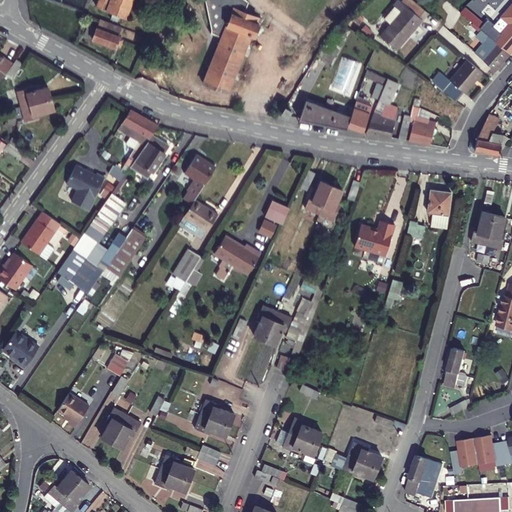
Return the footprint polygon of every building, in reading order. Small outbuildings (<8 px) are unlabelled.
[(99,0),(97,7),(112,13),(110,19),(117,22),(119,14),(126,17),(132,0),(99,0)] [(221,37),(203,83),(226,92),(250,34),(253,36),(261,18),(243,11),(247,1),(246,0),(204,0),(211,28),(211,31),(210,33),(211,33),(221,37)] [(393,7),(394,8),(401,13),(390,25),(380,36),(396,49),(421,20),(398,0),(393,7)] [(487,32),(511,53),(511,52),(511,2),(497,21),(507,30),(502,37),(491,27),(487,32)] [(383,19),(390,25),(401,13),(394,8),(383,19)] [(286,106),(290,109),(308,81),(313,83),(319,75),(324,77),(332,64),(340,69),(332,96),(333,97),(329,108),(305,101),(299,118),(346,128),(347,127),(351,116),(348,115),(358,85),(361,86),(365,77),(368,70),(365,69),(376,46),(341,22),(338,20),(285,106),(286,106)] [(99,21),(92,39),(115,47),(121,29),(99,21)] [(491,51),(483,60),(496,71),(510,55),(489,37),(483,44),(491,51)] [(0,80),(11,64),(0,56),(0,80)] [(437,84),(455,100),(463,91),(465,94),(483,73),(467,59),(450,80),(444,76),(437,84)] [(21,63),(16,60),(5,75),(11,79),(21,63)] [(368,70),(365,77),(384,86),(386,80),(387,79),(368,70)] [(386,80),(384,86),(378,100),(374,111),(365,131),(391,137),(396,106),(387,104),(395,84),(386,80)] [(274,85),(269,94),(282,100),(286,92),(274,85)] [(20,106),(50,98),(48,87),(27,93),(26,89),(16,92),(20,106)] [(50,98),(20,106),(25,123),(33,120),(32,116),(53,110),(50,98)] [(372,107),(356,101),(351,116),(347,127),(363,131),(372,107)] [(409,140),(429,144),(435,123),(417,118),(419,107),(415,105),(414,104),(413,109),(410,122),(412,123),(409,140)] [(286,106),(285,106),(281,113),(288,116),(291,110),(290,109),(286,106)] [(410,122),(413,109),(407,108),(403,126),(401,127),(399,138),(399,139),(406,140),(406,139),(410,122)] [(159,126),(130,109),(124,120),(119,128),(131,135),(127,143),(135,148),(125,164),(130,167),(130,166),(146,143),(152,135),(159,126)] [(500,119),(488,114),(477,138),(474,149),(498,155),(506,146),(511,137),(511,135),(492,132),(500,119)] [(146,143),(130,166),(130,167),(147,178),(168,147),(152,135),(146,143)] [(13,138),(8,145),(23,155),(28,149),(13,138)] [(20,160),(23,155),(8,145),(5,149),(20,160)] [(203,184),(215,167),(195,153),(183,171),(195,179),(187,192),(188,193),(183,201),(189,205),(194,199),(203,184)] [(113,165),(108,172),(119,179),(124,172),(113,165)] [(87,211),(105,179),(97,175),(96,177),(77,166),(67,183),(78,189),(71,201),(87,211)] [(308,171),(300,188),(306,191),(314,173),(308,171)] [(304,208),(318,215),(330,185),(319,180),(311,200),(308,199),(304,208)] [(347,198),(353,201),(361,183),(354,180),(347,198)] [(330,185),(318,215),(332,220),(336,211),(333,210),(342,190),(330,185)] [(447,223),(450,191),(429,189),(427,212),(431,212),(430,221),(447,223)] [(490,203),(493,190),(487,189),(484,202),(490,203)] [(125,203),(111,193),(97,214),(110,224),(125,203)] [(280,221),(286,204),(268,198),(262,214),(280,221)] [(183,215),(205,230),(206,230),(216,214),(194,199),(189,205),(183,215)] [(482,210),(478,226),(477,231),(473,230),(471,239),(486,244),(494,213),(482,210)] [(60,223),(43,211),(21,241),(39,254),(46,259),(54,248),(47,243),(60,223)] [(502,248),(505,238),(501,237),(502,232),(506,217),(494,213),(486,244),(502,248)] [(205,230),(183,215),(177,223),(200,238),(205,230)] [(263,218),(257,231),(271,237),(277,223),(263,218)] [(357,223),(351,245),(382,255),(391,223),(377,219),(374,230),(368,228),(369,227),(357,223)] [(414,237),(418,222),(410,220),(406,234),(414,237)] [(132,227),(126,235),(110,258),(123,267),(145,236),(132,227)] [(214,251),(232,262),(242,243),(224,233),(214,251)] [(242,243),(232,262),(248,271),(260,250),(245,241),(244,244),(242,243)] [(181,288),(187,278),(194,266),(201,254),(188,246),(176,267),(180,269),(177,274),(172,282),(181,288)] [(4,264),(0,269),(0,278),(15,289),(32,265),(14,253),(6,265),(4,264)] [(194,266),(187,278),(194,283),(201,270),(194,266)] [(390,311),(397,283),(388,281),(380,308),(390,311)] [(503,312),(501,311),(498,322),(511,325),(511,282),(511,283),(508,295),(503,312)] [(267,304),(265,309),(254,335),(264,340),(281,299),(267,293),(263,302),(267,304)] [(281,299),(264,340),(275,344),(286,318),(289,313),(293,315),(297,306),(281,299)] [(242,318),(239,324),(245,327),(247,321),(242,318)] [(41,344),(17,328),(4,346),(18,356),(17,358),(26,365),(41,344)] [(287,345),(293,347),(295,341),(290,339),(287,345)] [(455,386),(464,349),(452,347),(444,383),(455,386)] [(116,353),(107,368),(119,376),(129,361),(116,353)] [(274,366),(282,369),(287,357),(279,355),(274,366)] [(220,370),(218,377),(231,381),(233,374),(220,370)] [(111,391),(117,394),(126,379),(121,376),(111,391)] [(319,391),(301,383),(299,388),(317,396),(319,391)] [(86,404),(66,391),(55,409),(67,417),(65,420),(72,425),(86,404)] [(158,416),(166,400),(160,396),(151,412),(158,416)] [(214,406),(216,401),(206,398),(201,413),(229,424),(233,413),(219,408),(214,406)] [(453,414),(470,406),(467,400),(450,407),(453,414)] [(111,418),(108,423),(100,438),(111,443),(126,415),(112,408),(108,417),(111,418)] [(206,428),(211,430),(225,435),(229,424),(201,413),(195,428),(204,431),(206,428)] [(386,425),(387,419),(369,413),(367,419),(386,425)] [(338,423),(349,427),(352,418),(342,414),(338,423)] [(131,430),(135,432),(140,423),(126,415),(111,443),(121,449),(129,435),(131,430)] [(288,431),(317,442),(321,431),(301,424),(303,420),(293,416),(288,431)] [(317,442),(288,431),(282,446),(292,449),(292,447),(312,454),(317,442)] [(495,433),(461,438),(463,447),(463,454),(465,464),(499,459),(497,447),(496,440),(495,433)] [(511,438),(496,440),(497,447),(506,446),(511,444),(511,438)] [(361,447),(363,443),(353,439),(347,454),(377,466),(381,454),(366,449),(361,447)] [(497,447),(499,459),(500,464),(508,462),(506,446),(497,447)] [(174,462),(176,457),(166,453),(160,468),(190,480),(194,469),(179,463),(174,462)] [(352,470),(357,472),(372,478),(377,466),(347,454),(342,469),(351,472),(352,470)] [(465,464),(463,454),(455,455),(458,472),(466,470),(465,464)] [(417,456),(406,491),(417,494),(428,460),(417,456)] [(262,470),(272,475),(279,477),(282,471),(264,464),(262,470)] [(166,483),(170,485),(186,491),(190,480),(160,468),(155,482),(164,486),(166,483)] [(71,470),(61,482),(58,485),(54,482),(50,487),(62,498),(80,477),(71,470)] [(270,476),(257,470),(254,475),(268,482),(270,476)] [(279,477),(272,475),(270,481),(277,484),(279,477)] [(75,508),(79,503),(76,501),(80,497),(90,485),(80,477),(62,498),(75,508)] [(438,480),(431,478),(425,496),(432,498),(438,480)] [(484,483),(476,484),(477,495),(484,495),(484,483)] [(346,505),(358,511),(361,504),(343,497),(340,503),(346,505)] [(477,500),(477,511),(500,511),(501,509),(509,508),(508,498),(477,500)] [(477,511),(477,500),(447,501),(447,511),(477,511)] [(185,511),(188,504),(183,502),(180,509),(185,511)]
